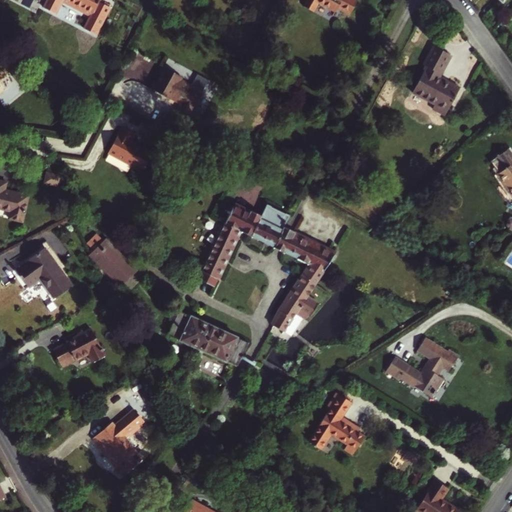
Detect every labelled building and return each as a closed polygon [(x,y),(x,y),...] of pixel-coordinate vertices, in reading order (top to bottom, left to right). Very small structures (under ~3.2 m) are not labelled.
[(64,0),(91,14),(84,29),(95,35),(109,8),(99,2),(99,0),(47,0),(43,8),(54,14),(61,0),(64,0)] [(356,0),(355,0),(307,0),(305,4),(316,10),(321,1),(337,10),(340,4),(351,11),(356,0)] [(441,74),(451,56),(434,46),(423,65),(426,67),(412,91),(434,104),(432,108),(445,115),(459,88),(447,81),(445,83),(437,78),(439,74),(441,74)] [(182,102),(180,107),(191,113),(205,87),(195,81),(192,85),(181,79),(183,77),(163,66),(159,73),(161,75),(157,82),(155,80),(150,88),(171,100),(172,97),(182,102)] [(191,113),(180,107),(176,113),(187,120),(191,113)] [(139,176),(152,154),(130,142),(134,135),(121,127),(106,153),(130,167),(128,170),(139,176)] [(498,173),(496,174),(511,198),(511,197),(511,155),(507,149),(490,160),(498,173)] [(44,184),(56,186),(58,177),(46,174),(44,184)] [(23,224),(29,198),(6,192),(7,185),(0,183),(0,211),(11,214),(9,221),(23,224)] [(275,247),(284,227),(283,227),(286,219),(287,220),(290,215),(285,213),(285,214),(271,207),(271,206),(266,204),(261,215),(252,211),(251,214),(233,205),(225,223),(238,229),(239,230),(275,247)] [(238,229),(225,223),(202,271),(216,278),(238,229)] [(285,228),(284,227),(275,247),(280,250),(282,251),(292,231),(289,229),(285,228)] [(292,231),(282,251),(310,264),(302,277),(314,285),(323,271),(333,255),(293,235),(294,232),(292,231)] [(98,259),(123,284),(136,271),(111,246),(98,259)] [(72,285),(46,249),(17,269),(21,274),(20,276),(23,280),(25,279),(30,287),(40,280),(53,298),(72,285)] [(469,268),(471,255),(462,254),(461,266),(469,268)] [(212,286),(216,278),(202,271),(198,279),(212,286)] [(278,314),(273,326),(284,332),(295,314),(304,320),(305,318),(307,315),(309,317),(318,303),(307,296),(312,288),(314,285),(302,277),(281,309),(278,314)] [(200,340),(207,324),(179,310),(168,335),(199,349),(202,341),(200,340)] [(202,341),(199,349),(236,366),(247,342),(207,324),(200,340),(202,341)] [(105,356),(91,329),(65,341),(66,343),(53,351),(60,363),(74,355),(76,360),(89,354),(94,362),(105,356)] [(394,356),(384,372),(398,380),(400,378),(432,398),(444,378),(438,374),(443,367),(448,371),(457,355),(448,349),(447,351),(424,337),(416,349),(430,359),(421,373),(394,356)] [(74,355),(60,363),(63,367),(76,360),(74,355)] [(305,395),(298,387),(287,397),(294,405),(305,395)] [(307,442),(320,450),(330,434),(346,444),(356,450),(365,436),(357,431),(360,428),(341,416),(350,402),(335,392),(326,407),(329,409),(307,442)] [(112,421),(94,437),(103,448),(105,446),(117,460),(116,462),(125,472),(143,457),(124,436),(144,418),(135,407),(115,425),(112,421)] [(343,449),(353,455),(356,450),(346,444),(343,449)] [(462,511),(468,504),(438,484),(423,507),(421,506),(417,511),(446,511),(449,509),(453,511),(462,511)] [(214,511),(192,500),(184,511),(214,511)]
